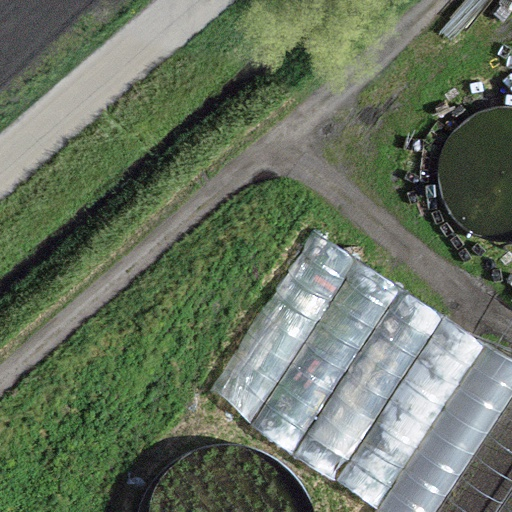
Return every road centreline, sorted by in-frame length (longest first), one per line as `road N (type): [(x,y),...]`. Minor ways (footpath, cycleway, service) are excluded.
road 1 (track): [(437,0),(0,385)]
road 2 (track): [(198,0),(0,172)]
